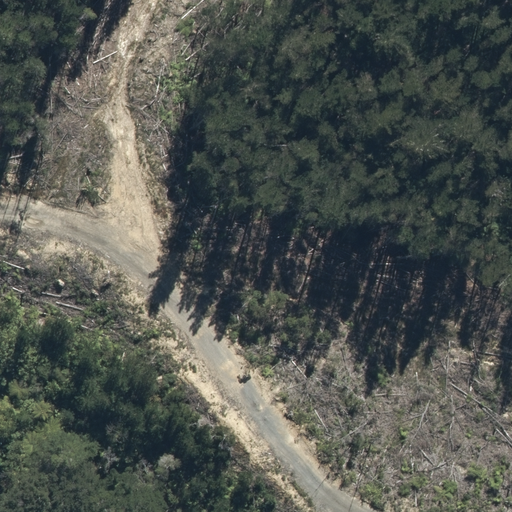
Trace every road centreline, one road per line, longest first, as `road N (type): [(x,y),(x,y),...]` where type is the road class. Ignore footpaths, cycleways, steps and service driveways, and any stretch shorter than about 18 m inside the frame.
road 1 (track): [(363,511),(253,406),(162,274),(76,220),(0,209)]
road 2 (track): [(162,274),(162,23),(182,0)]
